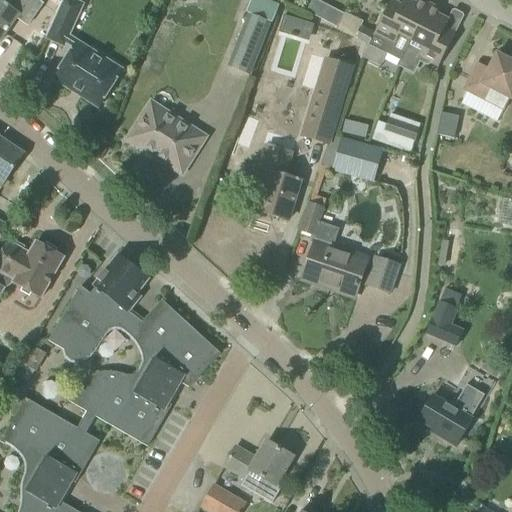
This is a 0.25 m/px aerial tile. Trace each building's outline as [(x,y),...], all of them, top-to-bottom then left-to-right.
[(0,0),(0,41),(20,14),(0,0)] [(40,0),(37,9),(53,16),(59,0),(40,0)] [(65,48),(71,36),(85,6),(71,0),(65,0),(47,39),(65,48)] [(312,0),(309,9),(359,28),(362,20),(312,0)] [(382,53),(400,62),(401,62),(407,51),(412,42),(411,42),(430,5),(420,0),(418,5),(407,0),(405,0),(402,6),(392,1),(374,34),(374,35),(388,42),(382,53)] [(407,51),(418,57),(420,58),(420,62),(427,66),(431,64),(438,67),(456,33),(445,28),(449,21),(437,15),(440,10),(430,5),(411,42),(412,42),(407,51)] [(249,75),(270,23),(249,14),(228,67),(249,75)] [(361,28),(355,39),(369,46),(374,35),(374,34),(361,28)] [(99,107),(121,71),(123,69),(108,59),(105,63),(77,45),(55,79),(99,107)] [(465,92),(502,111),(504,112),(511,97),(511,63),(497,56),(488,74),(477,68),(465,92)] [(327,144),(335,121),(351,68),(326,60),(303,136),(327,144)] [(151,103),(128,140),(182,175),(206,138),(151,103)] [(441,114),(436,135),(454,139),(459,117),(441,114)] [(345,121),(342,132),(353,135),(356,123),(345,121)] [(396,130),(378,124),(372,141),(390,147),(396,130)] [(24,155),(0,138),(0,181),(4,184),(24,155)] [(371,182),(382,150),(346,138),(343,148),(336,168),(335,170),(371,182)] [(328,143),(322,164),(336,168),(343,148),(328,143)] [(256,205),(252,215),(271,221),(272,217),(288,222),(300,181),(299,181),(299,180),(297,179),(296,180),(284,176),(291,153),(268,146),(255,188),(264,191),(259,206),(256,205)] [(299,231),(301,231),(314,236),(323,209),(308,204),(299,231)] [(0,242),(9,227),(0,222),(0,242)] [(443,239),(439,267),(456,269),(460,242),(443,239)] [(9,243),(0,257),(0,272),(14,280),(12,285),(25,293),(37,299),(40,301),(64,259),(36,243),(29,254),(9,243)] [(367,263),(315,245),(314,245),(303,277),(356,295),(367,263)] [(148,448),(172,406),(169,404),(181,384),(189,389),(220,354),(162,301),(142,323),(129,313),(140,297),(137,295),(149,280),(118,256),(94,287),(96,288),(90,295),(81,287),(48,342),(64,351),(66,357),(71,361),(77,363),(83,361),(88,358),(92,353),(95,348),(98,343),(102,338),(105,333),(110,330),(115,328),(121,329),(126,332),(131,336),(134,341),(138,345),(141,351),(143,356),(143,362),(142,367),(139,372),(134,375),(128,376),(117,373),(111,372),(105,372),(99,373),(93,376),(88,379),(85,384),(80,388),(76,393),(73,398),(72,397),(69,402),(87,413),(96,417),(148,448)] [(399,267),(375,259),(366,285),(390,294),(399,267)] [(439,306),(426,338),(457,351),(464,334),(452,329),(458,314),(439,306)] [(46,355),(34,348),(24,365),(36,372),(46,355)] [(359,378),(371,367),(358,352),(346,363),(359,378)] [(483,393),(488,384),(471,374),(466,382),(483,393)] [(433,398),(419,420),(443,434),(441,437),(456,446),(472,421),(471,420),(484,398),(466,387),(453,410),(433,398)] [(96,417),(87,413),(78,429),(25,399),(0,443),(4,445),(6,443),(10,446),(15,449),(20,453),(23,458),(26,463),(27,469),(26,475),(24,480),(22,486),(22,492),(22,498),(22,507),(21,510),(20,511),(76,511),(60,502),(72,482),(76,484),(100,442),(86,434),(96,417)] [(236,448),(224,467),(246,479),(250,471),(276,486),(293,457),(267,442),(257,460),(236,448)] [(207,511),(239,511),(246,501),(212,482),(198,507),(207,511)]
